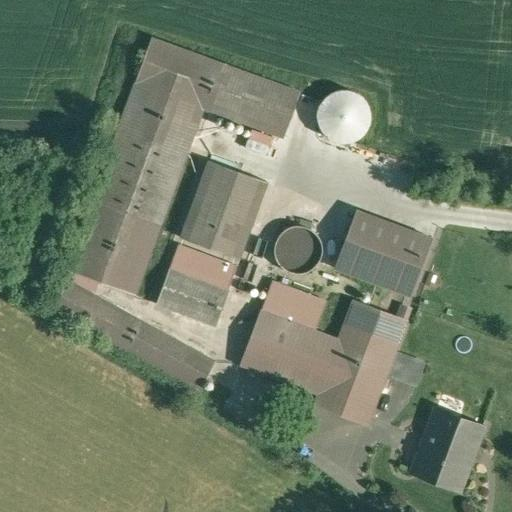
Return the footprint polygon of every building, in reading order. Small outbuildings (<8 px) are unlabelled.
[(226,66),(152,39),(136,83),(203,108),(210,110),(226,66)] [(226,66),(210,110),(285,138),(302,93),(226,66)] [(203,108),(136,83),(67,270),(135,295),(203,108)] [(369,126),(371,116),(368,106),(362,98),(354,92),(343,90),(333,92),(325,98),(319,107),(317,117),(320,128),(326,136),(334,142),(345,143),(355,141),(363,135),(369,126)] [(267,182),(209,161),(181,238),(239,259),(267,182)] [(432,239),(356,211),(335,268),(411,296),(432,239)] [(320,259),(322,250),(320,240),(315,233),(307,228),(297,226),(288,228),(280,233),(275,241),(274,251),(276,260),(281,268),(289,273),(298,274),(308,272),(315,267),(320,259)] [(237,267),(179,245),(170,270),(228,291),(237,267)] [(228,291),(170,270),(157,304),(216,326),(228,292),(228,291)] [(215,362),(69,281),(53,309),(199,390),(215,362)] [(326,302),(272,281),(268,294),(322,314),(326,302)] [(340,342),(315,333),(322,314),(268,294),(241,364),(320,393),(316,405),(366,424),(405,321),(355,302),(340,342)] [(424,363),(398,353),(390,376),(415,385),(424,363)] [(482,427),(436,410),(425,439),(428,440),(416,472),(413,471),(413,473),(459,490),(459,489),(458,488),(471,451),(473,451),(482,427)]
